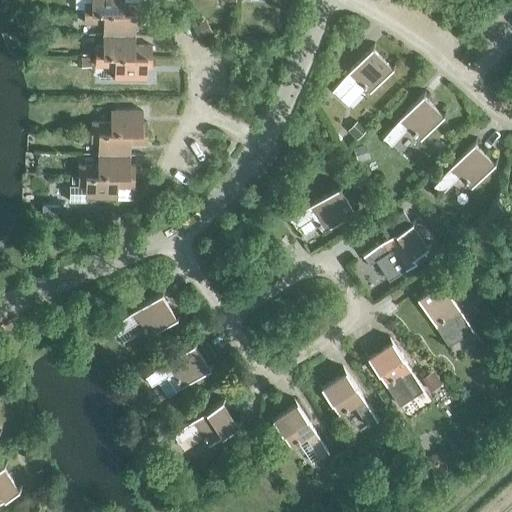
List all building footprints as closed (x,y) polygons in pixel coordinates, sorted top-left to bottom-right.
[(83,12),(139,13),(140,2),(123,1),(122,0),(90,0),(90,2),(83,2),(83,12)] [(139,24),(139,13),(83,12),(83,22),(102,22),(102,34),(134,34),(134,24),(139,24)] [(134,45),(134,34),(102,34),(102,45),(95,45),(94,55),(151,56),(151,45),(134,45)] [(356,80),(368,92),(392,67),(370,47),(330,89),(339,97),(356,80)] [(151,67),(151,56),(94,55),(94,65),(113,65),(113,78),(146,78),(146,67),(151,67)] [(406,127),(419,139),(442,114),(421,94),(381,137),(390,145),(406,127)] [(90,131),(146,132),(147,121),(142,121),(142,110),(109,110),(109,122),(90,121),(90,131)] [(146,143),(146,132),(90,131),(90,141),(97,142),(97,153),(129,154),(129,143),(146,143)] [(457,175),(470,187),(493,162),(472,142),(432,184),(441,192),(457,175)] [(129,164),(129,154),(97,153),(97,165),(77,164),(77,174),(134,175),(134,164),(129,164)] [(133,186),(134,175),(77,174),(77,184),(69,184),(68,201),(84,201),(84,197),(116,197),(117,186),(133,186)] [(312,217),(322,232),(354,211),(337,186),(289,218),(295,228),(312,217)] [(390,235),(361,254),(368,264),(379,257),(392,277),(415,263),(411,257),(426,247),(402,210),(382,222),(390,235)] [(416,297),(448,345),(472,329),(441,281),(416,297)] [(137,321),(147,336),(176,317),(159,292),(111,324),(117,334),(137,321)] [(424,388),(392,340),(366,357),(397,407),(424,388)] [(192,343),(144,375),(150,385),(157,380),(167,395),(180,386),(208,368),(192,343)] [(345,370),(320,387),(339,415),(353,406),(367,426),(377,419),(345,370)] [(198,429),(208,444),(236,425),(220,401),(171,432),(178,442),(198,429)] [(305,437),(318,457),(328,451),(296,402),(271,418),(290,447),(305,437)] [(0,500),(17,489),(1,465),(0,465),(0,500)] [(34,478),(38,484),(47,478),(41,469),(36,472),(34,478)]
